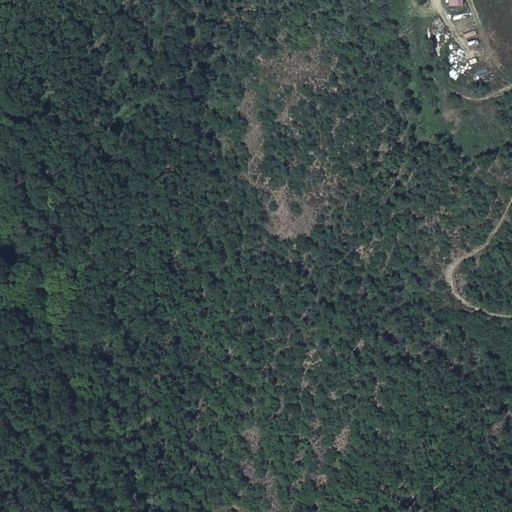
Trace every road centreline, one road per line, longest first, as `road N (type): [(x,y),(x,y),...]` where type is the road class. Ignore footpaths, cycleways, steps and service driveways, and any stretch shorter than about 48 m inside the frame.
road 1 (track): [(511,203),(496,239),(450,275),(457,295),(477,308),(511,315)]
road 2 (track): [(414,0),(429,69),(453,92),(482,103),(511,87)]
